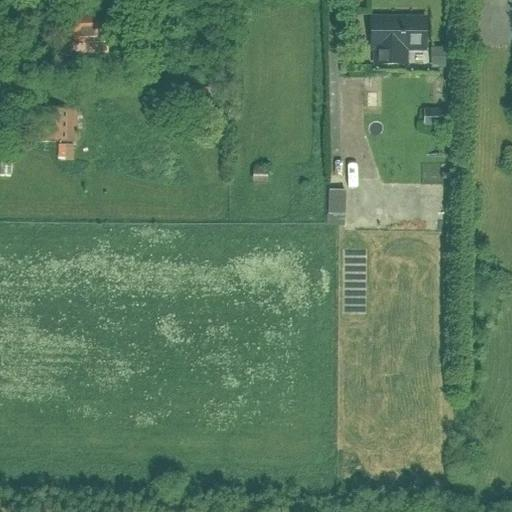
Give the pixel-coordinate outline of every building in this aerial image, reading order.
[(110,43),(109,10),(70,11),(71,44),(110,43)] [(370,19),(370,51),(374,51),(373,66),(405,66),(405,51),(424,51),(424,19),(370,19)] [(456,69),(456,48),(430,49),(431,70),(456,69)] [(200,98),(199,90),(188,90),(188,117),(209,117),(209,98),(200,98)] [(61,111),(36,111),(35,143),(61,143),(61,111)] [(58,144),(59,159),(75,159),(75,144),(58,144)]
